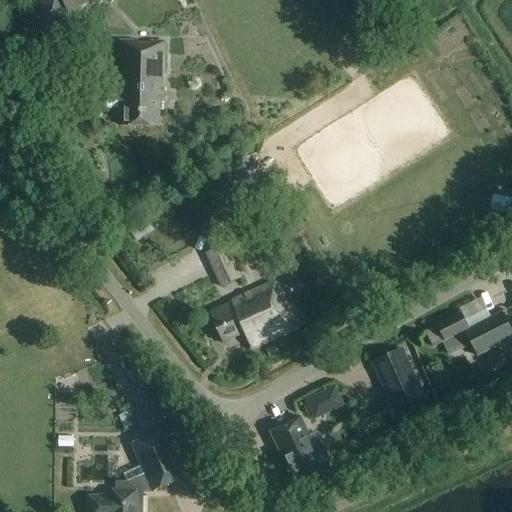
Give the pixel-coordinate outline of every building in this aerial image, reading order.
[(25,38),(64,21),(54,0),(53,0),(16,16),(25,38)] [(161,112),(163,44),(119,43),(117,98),(105,97),(91,97),(91,109),(105,109),(117,109),(117,127),(157,128),(157,112),(161,112)] [(226,197),(240,189),(228,167),(214,174),(226,197)] [(221,289),(243,279),(228,244),(205,254),(221,289)] [(250,349),(295,328),(275,284),(230,304),(231,307),(211,316),(224,344),(243,335),(250,349)] [(434,348),(444,343),(465,333),(478,359),(511,341),(511,331),(503,314),(470,330),(462,313),(425,332),(434,348)] [(465,333),(444,343),(450,355),(471,344),(465,333)] [(376,366),(397,410),(426,396),(405,352),(376,366)] [(317,435),(310,438),(301,419),(271,434),(297,486),(326,471),(324,467),(332,464),(317,435)] [(134,420),(123,425),(127,433),(137,428),(134,420)] [(173,421),(165,427),(173,437),(180,431),(173,421)] [(153,493),(188,478),(167,430),(132,445),(145,475),(153,493)] [(141,511),(142,493),(153,493),(145,475),(127,482),(116,482),(116,491),(113,491),(113,497),(90,497),(89,511),(141,511)]
